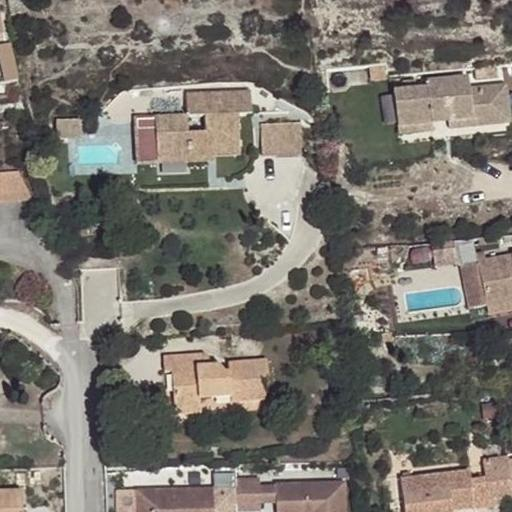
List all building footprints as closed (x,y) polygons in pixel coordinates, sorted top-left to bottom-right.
[(466,73),(425,77),(425,83),(392,86),(395,122),(430,119),(429,110),(445,108),(446,117),(478,114),(479,122),(507,119),(504,82),(468,85),(466,73)] [(249,89),(185,94),(187,115),(134,120),(136,134),(156,132),(158,165),(209,162),(208,155),(217,154),(241,152),(237,112),(251,111),(249,89)] [(429,110),(430,119),(446,117),(445,108),(429,110)] [(478,114),(446,117),(446,125),(479,122),(478,114)] [(286,119),(259,121),(262,150),(289,148),(286,119)] [(430,126),(430,119),(395,122),(396,130),(430,126)] [(0,203),(33,202),(18,171),(0,172),(0,203)] [(511,252),(476,260),(485,307),(511,301),(511,252)] [(511,301),(485,307),(486,312),(511,306),(511,301)] [(206,356),(162,359),(163,374),(170,374),(173,417),(200,415),(199,400),(228,398),(229,405),(264,402),(263,381),(268,381),(266,361),(229,364),(229,374),(224,375),(221,369),(218,364),(212,366),(206,356)] [(511,495),(508,471),(507,457),(483,458),(484,468),(488,506),(511,503),(511,495)] [(488,506),(484,468),(470,469),(474,507),(488,506)] [(451,511),(451,508),(474,507),(470,469),(400,476),(402,511),(451,511)] [(259,481),(235,482),(235,511),(259,511),(260,504),(259,487),(259,481)] [(343,511),(343,485),(275,487),(276,504),(275,511),(343,511)] [(260,504),(276,504),(275,487),(259,487),(260,504)] [(136,511),(213,511),(213,490),(136,492),(136,511)] [(0,511),(22,511),(22,492),(0,492),(0,511)]
